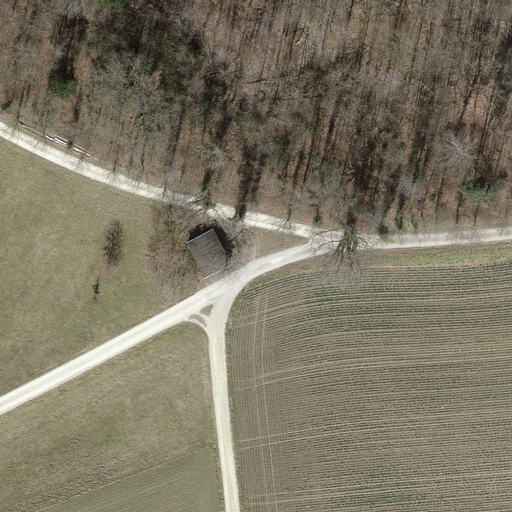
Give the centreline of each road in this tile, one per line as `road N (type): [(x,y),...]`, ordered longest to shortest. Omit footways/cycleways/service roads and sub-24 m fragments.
road 1 (track): [(347,240),(192,205),(0,132)]
road 2 (track): [(0,406),(212,295)]
road 3 (track): [(212,295),(235,511)]
road 4 (track): [(212,295),(273,262),(347,240)]
